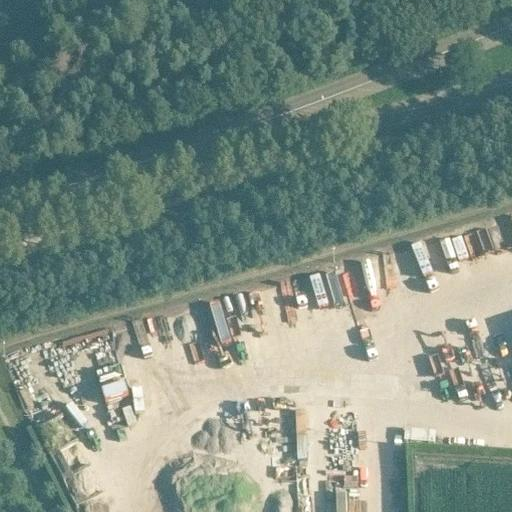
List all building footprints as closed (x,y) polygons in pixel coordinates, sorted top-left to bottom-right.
[(28,382),(44,379),(41,362),(25,366),(28,382)] [(297,415),(297,425),(318,425),(318,415),(297,415)] [(58,426),(33,442),(49,468),(74,452),(58,426)] [(409,445),(408,457),(447,458),(447,446),(409,445)] [(452,460),(483,462),(484,449),(453,447),(452,460)]
